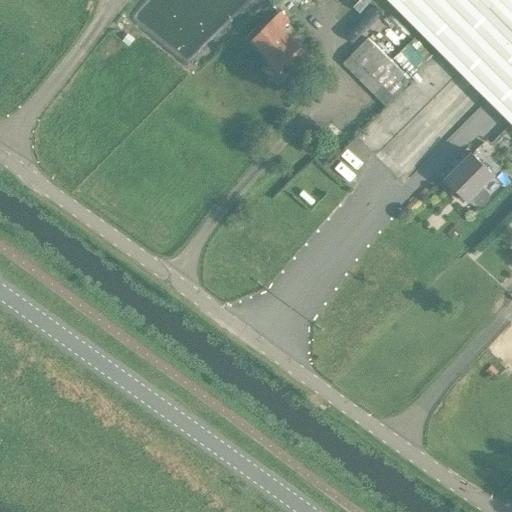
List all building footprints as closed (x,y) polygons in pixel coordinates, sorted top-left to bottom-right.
[(497,0),(388,0),(439,51),(443,55),(497,0)] [(511,0),(497,0),(443,55),(460,72),(461,73),(488,100),(489,101),(511,123),(511,0)] [(268,60),(286,78),(309,56),(291,38),(289,40),(280,30),(288,22),(280,13),(252,41),(270,59),(268,60)] [(410,82),(398,70),(399,70),(367,39),(343,64),(387,107),(410,82)] [(489,194),(482,187),(494,175),(471,153),(446,179),(468,201),(471,199),(478,206),(483,206),(489,200),(489,194)]
